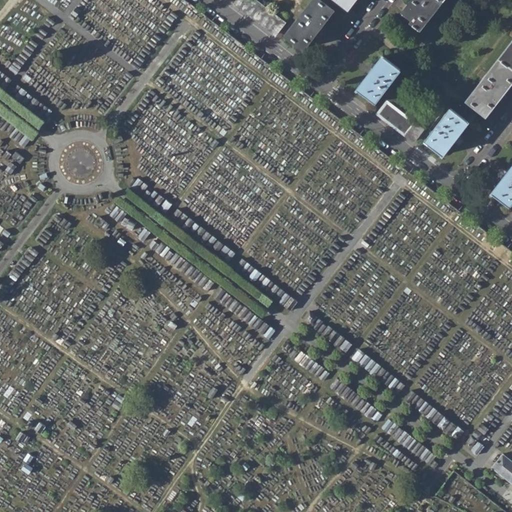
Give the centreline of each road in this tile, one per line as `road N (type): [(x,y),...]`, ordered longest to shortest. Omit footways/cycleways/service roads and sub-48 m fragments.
road 1 (residential): [(318,82),(456,188)]
road 2 (residential): [(210,0),(318,82)]
